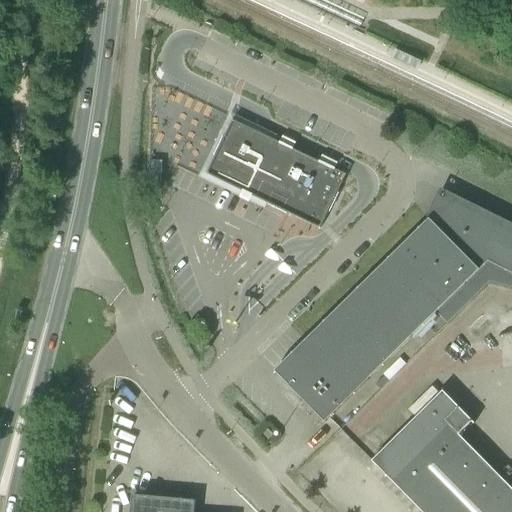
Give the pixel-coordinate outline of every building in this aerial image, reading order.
[(212,163),(326,218),(346,176),(232,121),(212,163)] [(432,216),(374,274),(424,325),(437,313),(447,323),(489,282),(511,287),(511,230),(454,201),(453,202),(454,203),(436,220),(433,218),(433,217),(432,216)] [(424,325),(374,274),(288,358),(289,360),(289,359),(292,362),(292,383),(289,386),(288,387),(324,424),(424,325)] [(511,511),(511,490),(458,436),(472,423),(442,393),(439,395),(431,387),(407,410),(416,419),(371,462),(419,511),(511,511)] [(262,435),(268,441),(273,436),(267,431),(262,435)] [(194,511),(196,502),(135,496),(133,511),(194,511)]
